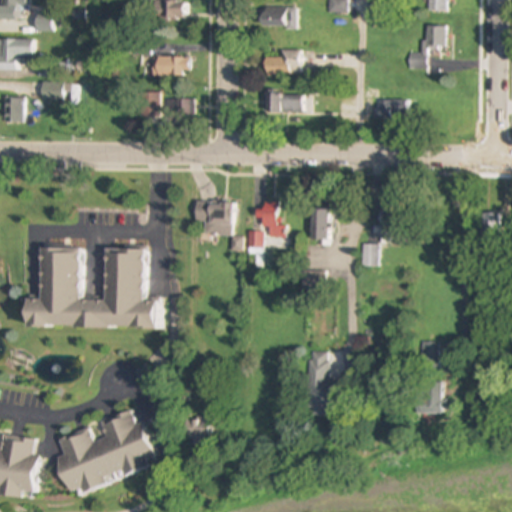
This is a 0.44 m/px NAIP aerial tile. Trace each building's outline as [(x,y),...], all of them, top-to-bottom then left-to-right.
[(0,23),(25,23),(25,0),(1,0),(1,3),(0,3),(0,23)] [(327,0),(328,16),(347,15),(347,0),(327,0)] [(450,0),(429,0),(429,14),(450,14),(450,0)] [(153,21),(184,21),(184,2),(153,2),(153,21)] [(298,31),(298,7),(282,7),(282,31),(298,31)] [(446,28),(424,27),(424,55),(408,55),(408,70),(428,71),(429,51),(445,51),(446,28)] [(0,74),(19,74),(19,61),(36,61),(36,42),(0,42),(0,74)] [(264,78),(302,78),(302,52),(280,52),(280,59),(264,59),(264,78)] [(156,78),(186,78),(186,59),(156,59),(156,78)] [(64,83),(41,83),(41,102),(64,102),(64,83)] [(161,118),(161,94),(141,94),(140,117),(161,118)] [(265,114),(302,114),(302,95),(265,95),(265,114)] [(195,225),(203,225),(203,241),(220,241),(220,202),(195,202),(195,225)] [(279,203),(255,203),(255,217),(261,218),(261,228),(269,228),(269,240),(288,240),(288,226),(278,226),(279,203)] [(310,240),(328,241),(329,210),(311,210),(310,240)] [(367,213),(367,236),(386,236),(386,213),(367,213)] [(481,214),(481,232),(501,232),(501,214),(481,214)] [(263,232),(249,232),(249,253),(263,253),(263,232)] [(379,245),(362,245),(362,268),(379,268),(379,245)] [(154,330),(154,302),(143,301),(144,250),(106,249),(104,301),(79,301),(81,249),(42,248),(40,300),(25,299),(24,327),(154,330)] [(325,272),(301,272),(301,289),(325,289),(325,272)] [(420,367),(438,367),(438,343),(420,343),(420,367)] [(307,417),(327,417),(327,408),(331,409),(333,353),(308,353),(307,417)] [(441,383),(420,383),(420,417),(441,417),(441,383)] [(99,423),(105,438),(93,442),(89,429),(58,440),(63,456),(55,459),(68,496),(153,467),(134,411),(99,423)] [(39,440),(2,435),(0,450),(0,495),(31,500),(39,440)]
